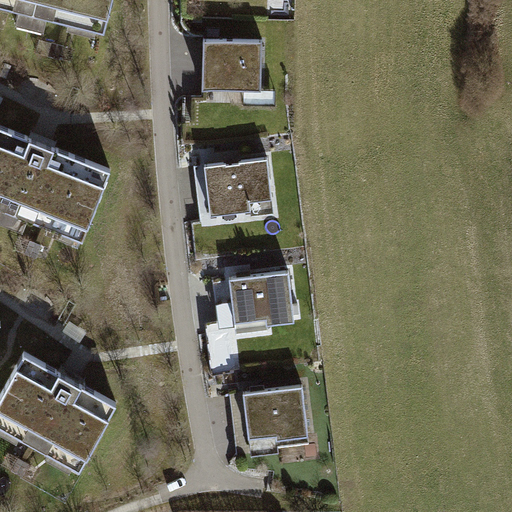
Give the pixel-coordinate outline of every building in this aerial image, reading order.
[(112,0),(0,0),(0,6),(104,33),(112,0)] [(261,35),(202,35),(202,90),(261,90),(261,35)] [(109,168),(0,126),(0,201),(83,234),(109,168)] [(267,155),(200,162),(206,216),(247,211),(246,196),(271,193),(267,155)] [(286,265),(223,271),(228,316),(262,312),(263,321),(291,318),(286,265)] [(124,404),(28,348),(0,395),(0,413),(88,465),(124,404)] [(298,381),(238,389),(245,437),(271,433),(272,440),(305,436),(298,381)]
